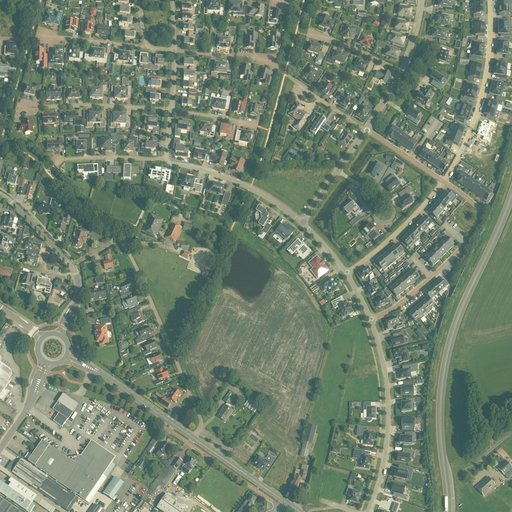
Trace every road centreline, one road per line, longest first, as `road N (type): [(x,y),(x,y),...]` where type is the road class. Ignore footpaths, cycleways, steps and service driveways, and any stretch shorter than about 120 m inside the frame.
road 1 (primary): [(446,511),(439,407),(447,351),(511,193)]
road 2 (residential): [(443,181),(480,209),(472,234),(431,277),(371,319)]
road 3 (residential): [(198,427),(121,243)]
road 4 (residential): [(368,511),(388,410),(371,319)]
road 5 (residential): [(488,0),(481,96),(443,181)]
road 6 (residential): [(170,111),(17,111)]
road 7 (residential): [(302,221),(250,186),(164,159)]
road 8 (tertiary): [(192,437),(66,355)]
road 9 (residential): [(443,181),(346,273)]
